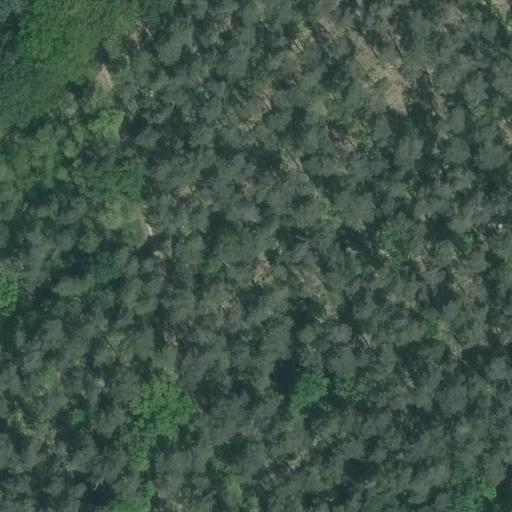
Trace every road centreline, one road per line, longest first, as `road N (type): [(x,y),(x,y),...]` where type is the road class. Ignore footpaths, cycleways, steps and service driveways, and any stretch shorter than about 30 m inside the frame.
road 1 (track): [(84,0),(139,195),(169,353),(159,511)]
road 2 (track): [(155,0),(0,114)]
